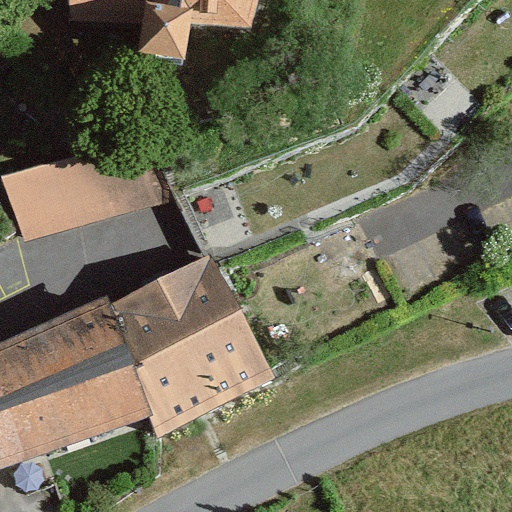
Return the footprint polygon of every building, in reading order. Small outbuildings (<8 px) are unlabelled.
[(75,0),(76,21),(160,23),(160,62),(215,66),(215,25),(282,30),(287,0),(75,0)] [(8,167),(24,241),(186,207),(170,133),(8,167)] [(292,381),(225,255),(175,275),(234,407),(292,381)] [(234,407),(175,275),(115,296),(166,414),(175,441),(234,407)] [(166,414),(115,296),(37,331),(79,450),(166,414)] [(0,476),(79,450),(37,331),(0,347),(0,476)]
